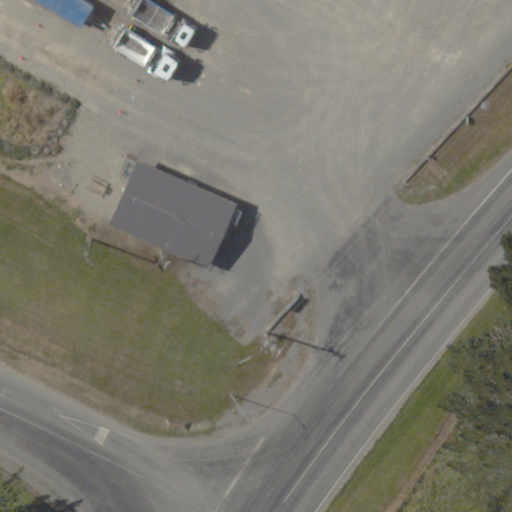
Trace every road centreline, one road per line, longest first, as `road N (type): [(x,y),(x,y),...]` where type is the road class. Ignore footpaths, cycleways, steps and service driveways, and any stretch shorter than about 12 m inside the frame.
road 1 (tertiary): [(511,216),(409,335),(276,511)]
road 2 (unclassified): [(210,511),(0,404)]
